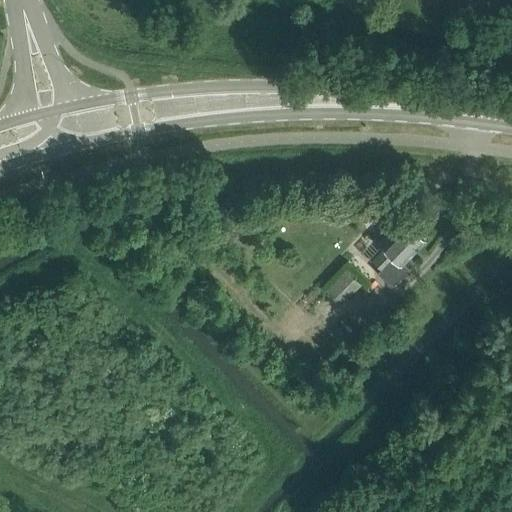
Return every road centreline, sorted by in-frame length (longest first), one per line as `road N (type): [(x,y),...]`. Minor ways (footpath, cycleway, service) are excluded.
road 1 (secondary): [(511,123),(288,102),(207,105),(58,132)]
road 2 (unclassified): [(58,132),(21,0)]
